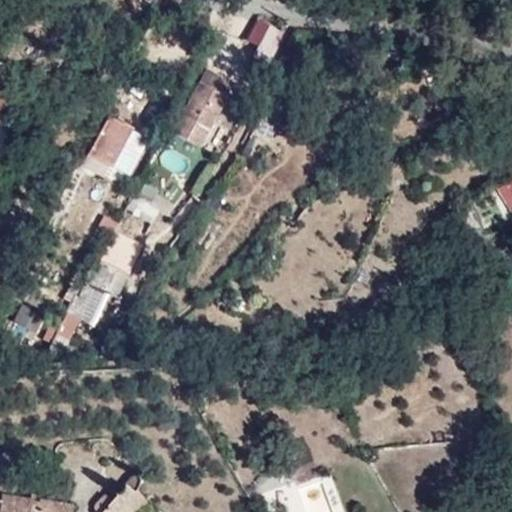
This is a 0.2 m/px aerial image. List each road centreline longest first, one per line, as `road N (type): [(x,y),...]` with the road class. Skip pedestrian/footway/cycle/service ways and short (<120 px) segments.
road 1 (unknown): [(511,245),(411,311),(0,365)]
road 2 (residential): [(511,55),(397,26),(209,0)]
